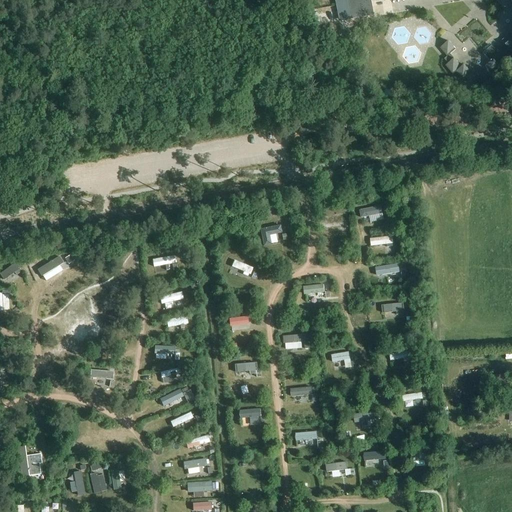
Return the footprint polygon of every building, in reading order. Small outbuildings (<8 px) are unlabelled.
[(370,0),(345,0),(349,19),(373,15),(370,0)] [(511,38),(503,46),(506,49),(507,48),(511,52),(511,0),(510,0),(511,2),(511,38)] [(375,24),(375,38),(387,38),(388,24),(375,24)] [(456,49),(448,41),(440,48),(447,57),(444,59),(448,63),(445,66),(452,74),(455,72),(462,80),(465,78),(473,87),(481,80),(486,85),(495,77),(493,75),(501,68),(495,61),(507,51),(503,46),(496,51),(492,46),(483,53),(490,62),(485,66),(487,69),(479,76),(474,71),(471,73),(464,64),(461,67),(450,54),(456,49)] [(355,251),(378,250),(378,242),(355,243),(355,251)] [(68,264),(74,260),(71,255),(65,258),(68,264)] [(235,279),(237,270),(217,264),(214,272),(235,279)] [(361,282),(390,276),(388,266),(359,272),(361,282)] [(309,289),(287,290),(288,301),(310,299),(309,289)] [(387,317),(386,308),(368,309),(368,318),(387,317)] [(169,319),(149,320),(150,329),(169,328),(169,319)] [(212,321),(213,329),(232,328),(231,320),(212,321)] [(290,349),(290,339),(272,340),(273,350),(290,349)] [(317,369),(335,364),(333,356),(315,361),(317,369)] [(220,368),(221,377),(240,376),(239,367),(220,368)] [(143,380),(162,378),(161,371),(143,373),(143,380)] [(492,376),(493,397),(503,396),(502,383),(506,383),(506,375),(492,376)] [(149,406),(167,400),(164,393),(146,400),(149,406)] [(245,411),(223,412),(223,423),(245,422),(245,411)] [(152,422),(156,430),(176,421),(173,413),(152,422)] [(358,415),(343,418),(345,427),(360,425),(358,415)] [(168,444),(170,452),(188,447),(185,439),(168,444)] [(25,447),(17,448),(21,477),(41,474),(39,461),(41,461),(40,454),(26,456),(25,447)] [(170,473),(190,470),(189,462),(169,465),(170,473)] [(314,468),(314,476),(331,476),(331,467),(314,468)] [(184,495),(184,486),(172,486),(172,495),(184,495)]
